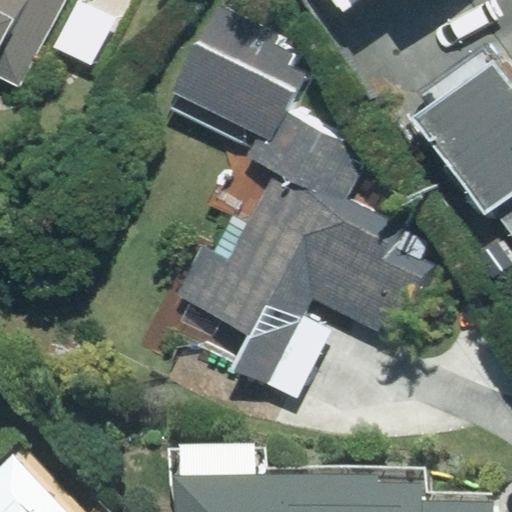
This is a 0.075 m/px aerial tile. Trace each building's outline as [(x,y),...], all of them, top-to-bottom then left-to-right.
[(0,0),(0,75),(24,88),(71,0),(0,0)] [(330,53),(231,0),(230,0),(186,85),(273,130),(261,151),(288,165),(240,259),(210,242),(187,284),(297,347),(323,298),(401,340),(447,248),(353,199),(376,153),(301,108),(330,53)] [(511,57),(431,112),(511,231),(511,57)] [(76,511),(32,463),(0,491),(0,511),(76,511)] [(506,511),(506,486),(189,482),(188,511),(506,511)]
